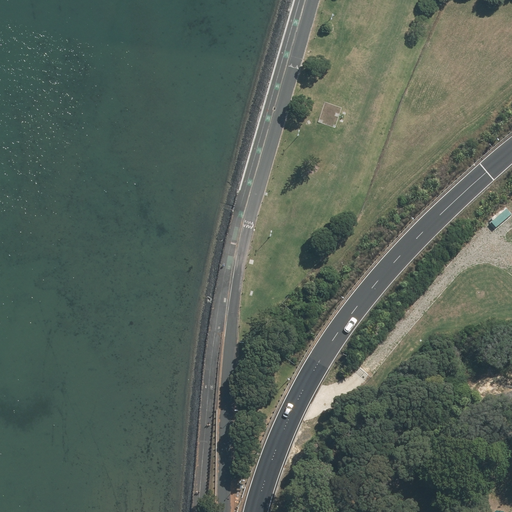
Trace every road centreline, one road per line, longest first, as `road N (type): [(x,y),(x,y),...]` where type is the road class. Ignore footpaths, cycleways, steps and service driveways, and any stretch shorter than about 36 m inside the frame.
road 1 (residential): [(225,511),(236,282),(313,0)]
road 2 (motorway): [(254,511),(295,400),(363,295),(416,235),(511,150)]
